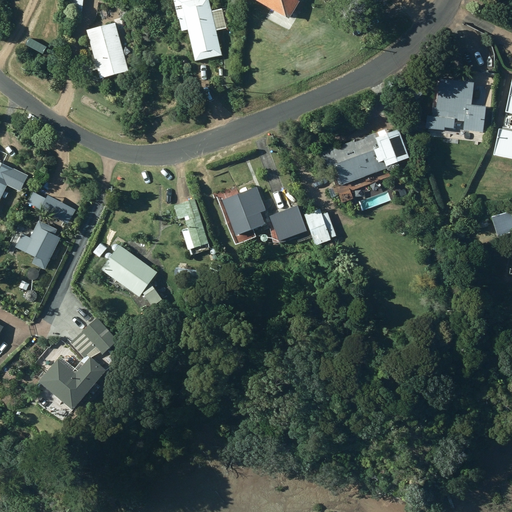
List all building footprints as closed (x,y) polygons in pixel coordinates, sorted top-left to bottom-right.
[(82,8),(82,0),(69,0),(69,7),(82,8)] [(187,29),(195,60),(221,54),(215,30),(227,28),(222,7),(211,10),(208,0),(173,0),(177,17),(179,17),(182,30),(187,29)] [(299,1),(298,0),(258,0),(288,18),(299,1)] [(128,71),(115,22),(87,30),(100,78),(128,71)] [(474,81),(439,78),(436,108),(433,107),(432,115),(427,115),(426,128),(431,128),(430,132),(464,135),(464,130),(482,132),(485,106),(471,105),(474,81)] [(424,93),(415,83),(406,91),(415,101),(424,93)] [(342,184),(387,168),(386,165),(409,157),(398,129),(375,138),(373,133),(322,152),(328,166),(334,164),(342,184)] [(491,166),(511,170),(511,139),(497,136),(491,166)] [(0,162),(0,198),(9,180),(20,186),(26,175),(0,162)] [(266,210),(256,186),(221,200),(235,235),(265,222),(260,212),(266,210)] [(75,209),(47,195),(39,209),(67,224),(75,209)] [(194,198),(174,204),(178,219),(185,217),(188,228),(182,230),(188,249),(209,243),(194,198)] [(295,206),(270,216),(279,240),(305,231),(295,206)] [(491,218),(498,238),(511,232),(511,213),(511,211),(491,218)] [(330,238),(322,214),(306,219),(315,244),(330,238)] [(45,269),(60,237),(54,234),(56,229),(38,220),(30,238),(22,233),(15,247),(34,257),(32,263),(45,269)] [(161,300),(149,283),(157,272),(119,244),(101,269),(139,296),(142,292),(152,306),(161,300)] [(18,287),(26,290),(29,284),(21,280),(18,287)] [(82,332),(102,354),(117,340),(97,318),(82,332)] [(39,381),(72,409),(88,390),(93,394),(100,386),(95,382),(105,370),(89,357),(75,374),(58,359),(39,381)]
